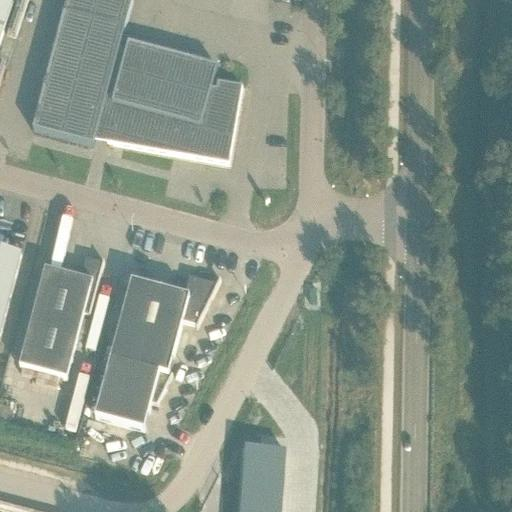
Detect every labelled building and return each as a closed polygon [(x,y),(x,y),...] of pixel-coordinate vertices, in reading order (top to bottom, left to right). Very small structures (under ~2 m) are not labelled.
[(67,0),(32,133),(93,149),(95,143),(228,167),(242,89),(213,84),(217,69),(128,46),(126,52),(119,51),(132,0),(67,0)] [(0,41),(12,5),(0,1),(0,41)] [(0,334),(21,256),(0,250),(0,334)] [(90,318),(104,264),(103,264),(102,266),(85,262),(80,281),(45,272),(19,370),(67,383),(84,317),(90,318)] [(217,287),(205,284),(189,280),(184,299),(131,285),(95,421),(144,434),(151,407),(156,408),(157,409),(173,378),(171,378),(171,379),(168,378),(183,324),(197,328),(196,330),(197,331),(221,283),(219,282),(217,287)] [(96,310),(109,310),(108,295),(96,295),(96,310)] [(82,408),(86,380),(76,378),(71,407),(82,408)] [(281,511),(285,455),(245,452),(241,511),(281,511)] [(0,470),(13,475),(17,461),(4,457),(0,469),(0,470)]
